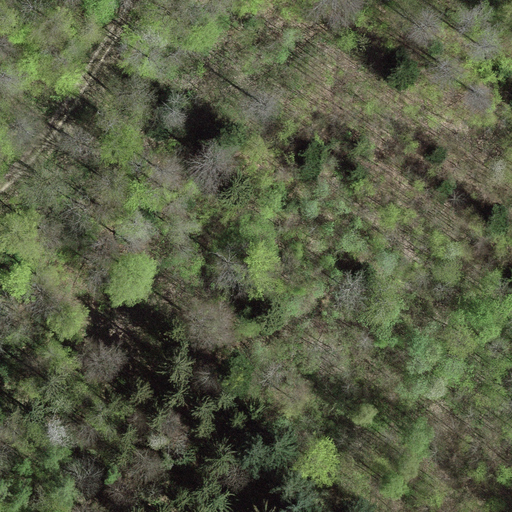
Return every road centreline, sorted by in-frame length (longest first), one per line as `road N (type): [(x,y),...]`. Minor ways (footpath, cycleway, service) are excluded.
road 1 (track): [(351,0),(270,67),(118,162),(54,193),(0,203)]
road 2 (track): [(132,0),(0,201)]
